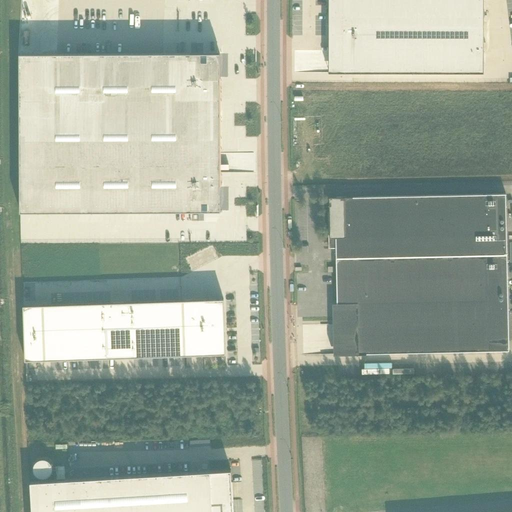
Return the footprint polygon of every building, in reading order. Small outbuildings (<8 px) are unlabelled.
[(328,0),(328,51),(328,73),(342,73),(353,73),(483,73),(483,0),(328,0)] [(216,58),(16,59),(16,217),(217,216),(216,58)] [(505,194),(329,197),(330,238),(330,248),(335,248),(335,258),(335,272),(336,303),(354,303),(355,354),(509,351),(507,268),(507,255),(505,194)] [(223,299),(23,302),(24,357),(224,354),(223,299)] [(36,460),(36,477),(53,476),(53,460),(36,460)] [(141,473),(171,472),(171,464),(141,464),(141,473)] [(64,466),(55,466),(56,478),(65,478),(64,466)] [(93,472),(96,472),(96,476),(104,477),(105,469),(93,469),(93,472)] [(32,511),(233,511),(231,470),(30,482),(32,511)]
